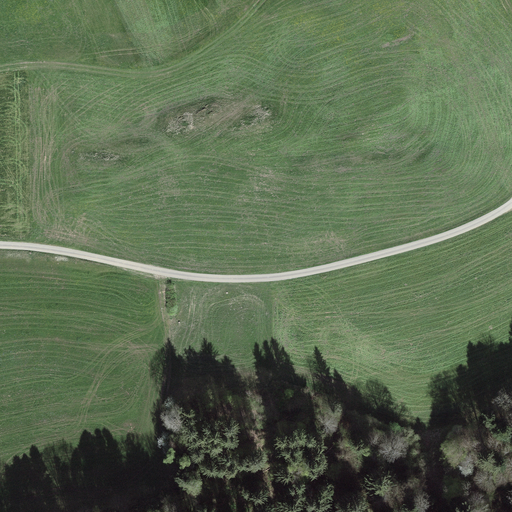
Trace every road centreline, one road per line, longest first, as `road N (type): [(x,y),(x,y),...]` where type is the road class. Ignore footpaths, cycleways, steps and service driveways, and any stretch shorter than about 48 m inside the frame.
road 1 (unclassified): [(0,245),(167,273),(282,276),(427,240),(511,202)]
road 2 (track): [(0,68),(171,68),(213,46),(265,0)]
